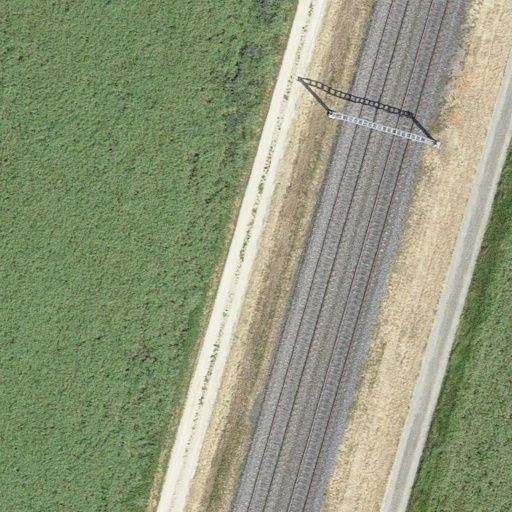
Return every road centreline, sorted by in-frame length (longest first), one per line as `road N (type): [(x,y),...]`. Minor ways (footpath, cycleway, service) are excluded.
road 1 (track): [(316,0),(171,511)]
road 2 (track): [(407,511),(511,137)]
